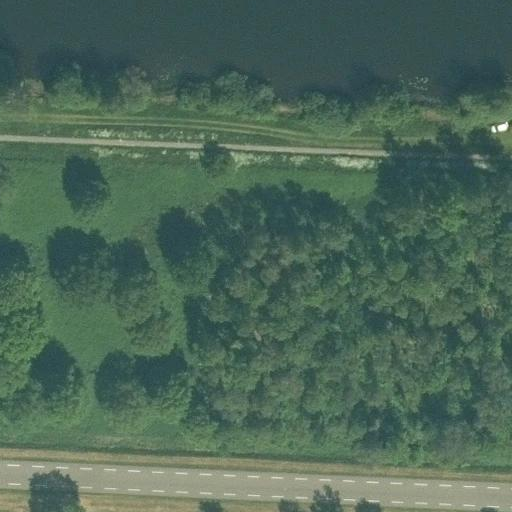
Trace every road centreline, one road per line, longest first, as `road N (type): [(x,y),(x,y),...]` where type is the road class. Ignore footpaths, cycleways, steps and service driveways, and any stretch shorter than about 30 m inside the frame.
road 1 (track): [(511,136),(366,141),(134,118),(0,117)]
road 2 (tertiary): [(511,494),(0,470)]
